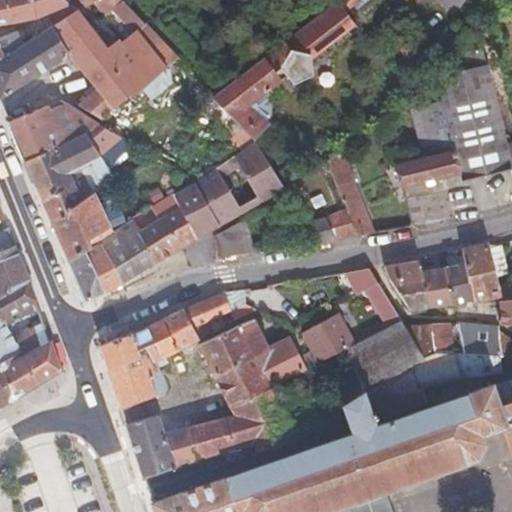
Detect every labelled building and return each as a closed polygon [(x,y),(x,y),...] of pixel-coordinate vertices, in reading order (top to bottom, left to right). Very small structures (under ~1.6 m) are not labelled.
[(105,42),(77,11),(63,0),(0,0),(0,23),(43,16),(57,9),(64,19),(12,53),(0,35),(0,91),(3,98),(70,53),(98,85),(87,94),(89,97),(80,106),(121,129),(186,74),(173,59),(161,69),(132,35),(121,43),(118,40),(115,44),(110,38),(105,42)] [(80,0),(86,7),(93,1),(105,16),(111,11),(132,34),(142,26),(119,0),(80,0)] [(163,32),(194,67),(203,59),(172,25),(163,32)] [(408,115),(416,155),(408,158),(409,163),(455,152),(461,174),(457,175),(460,186),(508,173),(502,147),(478,42),(450,58),(455,78),(435,83),(438,95),(426,99),(428,109),(408,115)] [(84,300),(104,292),(124,286),(277,191),(257,154),(264,149),(276,161),(292,147),(267,131),(266,132),(244,109),(277,80),(266,65),(275,57),(270,51),(211,99),(251,143),(200,180),(113,231),(92,188),(78,196),(68,169),(78,163),(86,178),(108,166),(99,150),(120,135),(60,101),(11,122),(30,173),(84,300)] [(511,144),(502,147),(508,173),(511,172),(511,144)] [(398,166),(403,188),(446,178),(457,175),(461,174),(455,152),(409,163),(398,166)] [(320,167),(344,215),(354,236),(371,232),(347,184),(350,182),(337,155),(320,167)] [(86,178),(92,188),(114,176),(108,166),(86,178)] [(296,216),(311,243),(313,246),(354,236),(344,215),(308,221),(303,212),(296,216)] [(241,222),(216,237),(215,247),(232,244),(235,258),(249,255),(241,222)] [(0,296),(28,280),(8,230),(0,234),(0,253),(0,255),(0,254),(0,296)] [(463,252),(466,265),(475,298),(496,292),(492,276),(509,270),(502,241),(463,252)] [(215,247),(213,262),(235,258),(232,244),(215,247)] [(386,279),(408,313),(427,309),(422,275),(420,260),(384,266),(386,279)] [(444,270),(451,305),(475,298),(466,265),(444,270)] [(346,272),(358,296),(365,293),(379,286),(369,269),(346,272)] [(422,275),(427,309),(451,305),(444,270),(422,275)] [(0,367),(1,370),(17,396),(60,369),(43,322),(20,335),(22,339),(14,343),(4,325),(19,316),(38,309),(28,280),(0,296),(0,367)] [(511,283),(501,284),(501,291),(501,299),(511,299),(511,283)] [(365,293),(384,329),(399,322),(379,286),(365,293)] [(230,313),(221,293),(160,320),(178,351),(199,341),(194,329),(206,324),(230,313)] [(511,299),(501,299),(499,299),(499,325),(511,324),(511,299)] [(246,306),(230,313),(235,324),(253,309),(246,306)] [(273,347),(215,378),(203,385),(208,395),(220,390),(228,406),(291,374),(314,362),(338,351),(350,345),(337,318),(287,340),(283,333),(276,337),(280,343),(273,347)] [(160,320),(99,345),(107,369),(148,352),(152,362),(177,350),(160,320)] [(350,345),(338,351),(353,376),(365,396),(421,361),(403,330),(399,322),(384,329),(350,345)] [(455,323),(446,324),(452,355),(461,356),(455,323)] [(455,323),(461,356),(501,360),(505,361),(502,345),(500,337),(498,328),(455,323)] [(206,324),(194,329),(199,341),(211,335),(206,324)] [(199,346),(215,378),(273,347),(269,340),(265,342),(256,324),(199,346)] [(429,326),(434,352),(452,355),(446,324),(429,326)] [(403,330),(421,361),(434,352),(429,326),(403,330)] [(502,345),(505,361),(511,361),(511,339),(506,335),(500,337),(502,345)] [(269,340),(273,347),(280,343),(276,337),(269,340)] [(107,369),(121,409),(167,393),(152,362),(148,352),(107,369)] [(504,431),(511,455),(511,383),(376,431),(372,422),(426,403),(421,387),(501,373),(501,360),(461,356),(452,355),(434,352),(421,361),(365,396),(342,410),(348,427),(352,438),(153,507),(154,511),(337,511),(348,508),(356,506),(373,499),(384,495),(479,461),(486,450),(483,439),(504,431)] [(232,415),(186,428),(197,457),(192,460),(196,470),(253,449),(258,447),(317,424),(312,413),(286,423),(272,392),(288,382),(318,369),(314,362),(291,374),(228,406),(232,415)] [(0,370),(0,405),(17,396),(1,370),(0,370)] [(331,389),(342,410),(365,396),(353,376),(331,389)] [(317,424),(258,447),(262,458),(348,427),(342,410),(317,424)] [(126,425),(144,480),(180,465),(192,460),(197,457),(186,428),(164,435),(156,414),(126,425)] [(180,465),(183,475),(196,470),(192,460),(180,465)] [(384,495),(373,499),(387,504),(384,495)] [(352,511),(389,511),(387,504),(373,499),(356,506),(352,511)]
